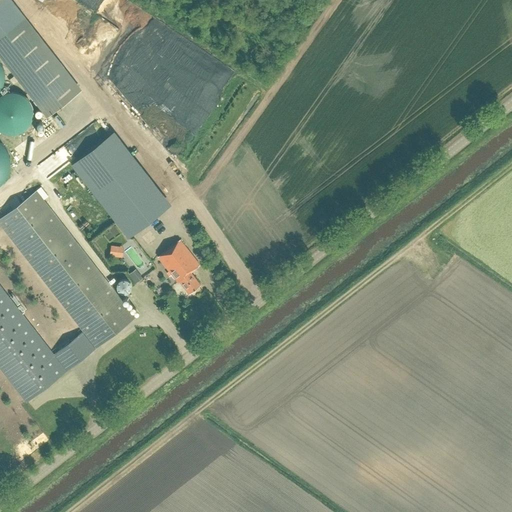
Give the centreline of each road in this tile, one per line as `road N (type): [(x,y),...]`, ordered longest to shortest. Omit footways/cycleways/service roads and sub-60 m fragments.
road 1 (tertiary): [(0,505),(511,103)]
road 2 (track): [(71,511),(511,164)]
